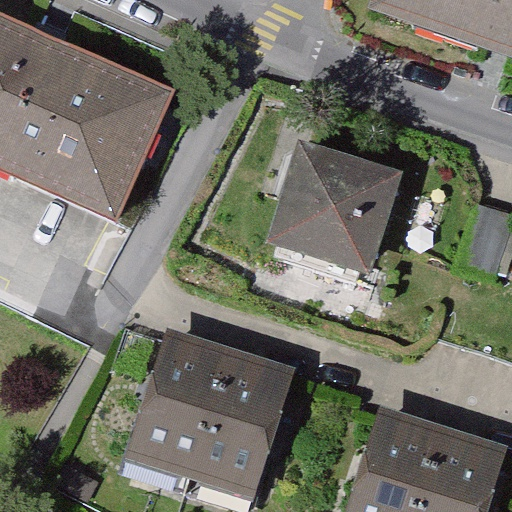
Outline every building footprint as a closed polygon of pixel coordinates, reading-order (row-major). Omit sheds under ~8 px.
[(511,0),(382,0),(373,32),(511,77),(511,0)] [(184,100),(0,25),(0,190),(124,240),(184,100)] [(399,171),(300,141),(269,244),(368,274),(399,171)] [(497,279),(511,240),(511,225),(481,214),(461,265),(497,279)] [(280,511),(313,404),(176,363),(137,492),(201,511),(280,511)] [(501,511),(511,477),(511,468),(380,430),(356,511),(501,511)]
